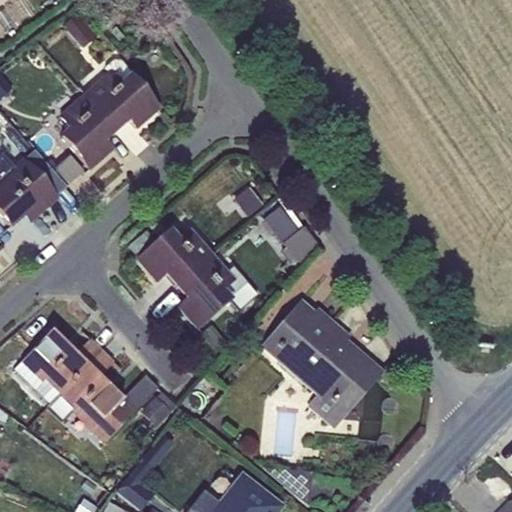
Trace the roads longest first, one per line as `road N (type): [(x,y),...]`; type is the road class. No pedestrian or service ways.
road 1 (residential): [(480,430),(245,96)]
road 2 (residential): [(68,255),(245,96)]
road 3 (residential): [(179,385),(68,255)]
